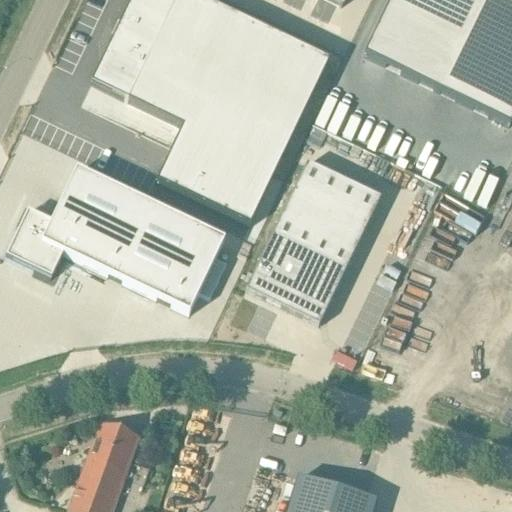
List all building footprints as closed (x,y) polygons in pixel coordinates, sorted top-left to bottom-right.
[(113,42),(91,88),(182,132),(156,187),(249,231),(328,66),(190,0),(133,0),(122,24),(121,25),(123,26),(122,29),(116,41),(114,40),(113,42)] [(320,0),(341,10),(346,0),(320,0)] [(511,0),(392,0),(364,59),(509,130),(511,123),(511,0)] [(306,168),(245,295),(318,331),(379,204),(306,168)] [(19,233),(5,262),(33,276),(50,284),(62,260),(188,320),(198,299),(209,304),(226,270),(215,265),(224,247),(76,175),(51,228),(27,216),(19,233)] [(113,511),(138,443),(101,430),(70,511),(113,511)] [(298,482),(288,511),(373,511),(375,506),(298,482)]
